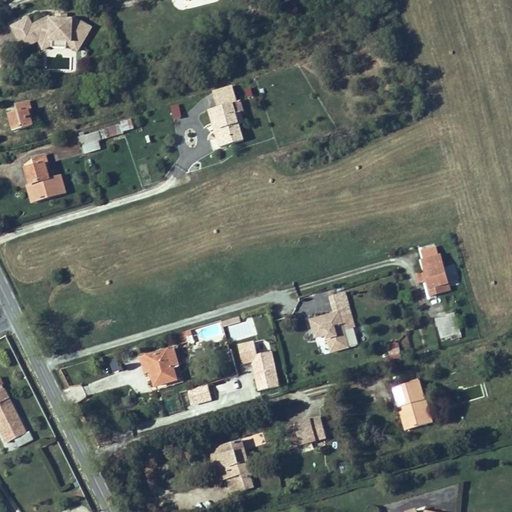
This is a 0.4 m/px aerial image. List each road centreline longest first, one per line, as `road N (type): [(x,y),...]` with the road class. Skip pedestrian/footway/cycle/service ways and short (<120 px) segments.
road 1 (residential): [(381,261),(40,364)]
road 2 (unknown): [(0,242),(161,190),(187,152)]
road 3 (secondary): [(40,364),(110,511)]
road 4 (unknown): [(112,447),(160,489),(220,495)]
